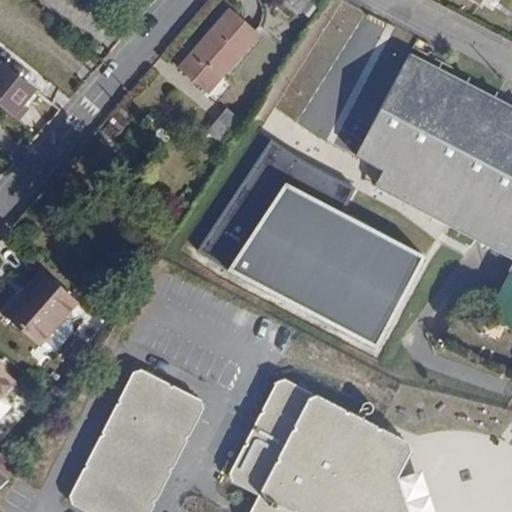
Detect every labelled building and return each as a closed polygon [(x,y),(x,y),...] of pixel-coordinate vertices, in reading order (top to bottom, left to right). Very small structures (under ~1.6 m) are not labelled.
[(276,0),(291,13),(294,9),(302,15),(314,0),(276,0)] [(227,11),(177,69),(205,92),(254,33),(227,11)] [(511,105),(402,46),(347,147),(373,160),(365,176),(507,253),(479,308),(511,325),(511,105)] [(43,93),(6,64),(0,71),(0,100),(23,118),(43,93)] [(222,108),(206,129),(225,145),(240,123),(222,108)] [(434,258),(291,186),(234,270),(385,349),(434,258)] [(36,274),(0,313),(35,345),(71,307),(36,274)] [(138,372),(73,497),(76,506),(87,511),(155,511),(159,506),(158,502),(161,502),(175,474),(173,470),(178,469),(192,442),(191,438),(194,437),(209,409),(206,401),(179,387),(175,388),(174,384),(147,371),(138,372)] [(0,401),(14,386),(0,372),(0,401)] [(394,511),(388,508),(404,479),(419,454),(418,445),(358,414),(354,417),(352,412),(290,378),(281,382),(233,474),(236,484),(265,496),(256,511),(394,511)] [(0,457),(0,478),(2,481),(13,469),(0,457)] [(388,508),(394,511),(440,511),(426,473),(404,479),(388,508)]
